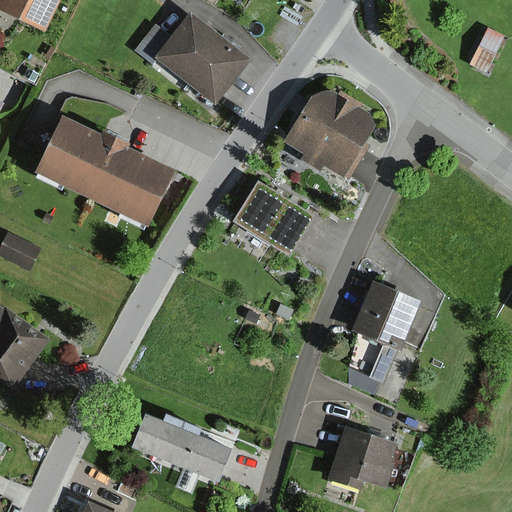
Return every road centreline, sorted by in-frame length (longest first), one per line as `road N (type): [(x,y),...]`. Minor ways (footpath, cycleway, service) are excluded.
road 1 (residential): [(39,511),(242,155),(331,27)]
road 2 (unclassified): [(255,511),(321,323),(400,156),(438,109)]
road 3 (unknown): [(242,155),(68,86)]
road 4 (residential): [(331,27),(438,109)]
